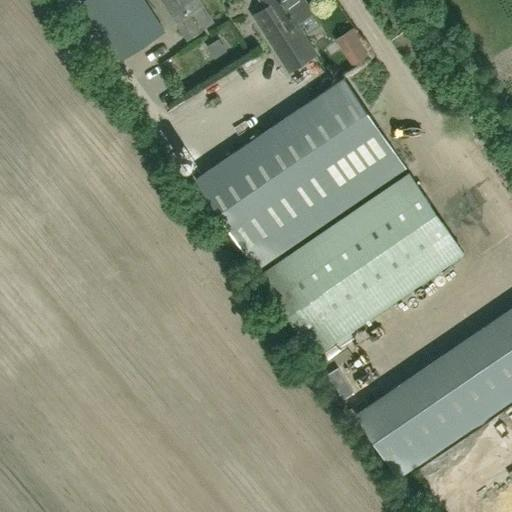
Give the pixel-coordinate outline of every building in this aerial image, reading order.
[(118,61),(165,30),(145,0),(86,0),(81,4),(118,61)] [(201,0),(168,0),(180,23),(206,10),(201,0)] [(262,0),(267,7),(254,15),(290,71),(316,54),(296,22),(311,12),(303,0),(262,0)] [(365,48),(347,60),(352,67),(370,56),(365,48)] [(258,269),(275,257),(279,262),(261,274),(316,354),(464,253),(409,173),(285,257),(282,252),(406,168),(345,78),(196,179),(258,269)] [(511,326),(365,427),(399,476),(511,399),(511,326)]
